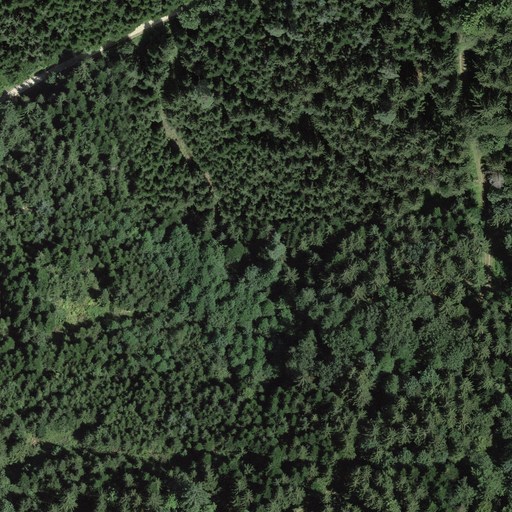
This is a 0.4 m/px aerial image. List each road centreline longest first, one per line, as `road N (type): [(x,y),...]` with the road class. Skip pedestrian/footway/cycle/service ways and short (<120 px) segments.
road 1 (track): [(472,0),(463,59),(490,220),(483,289),(453,341),(401,368),(378,396),(358,457),(296,511)]
road 2 (track): [(0,104),(185,0)]
